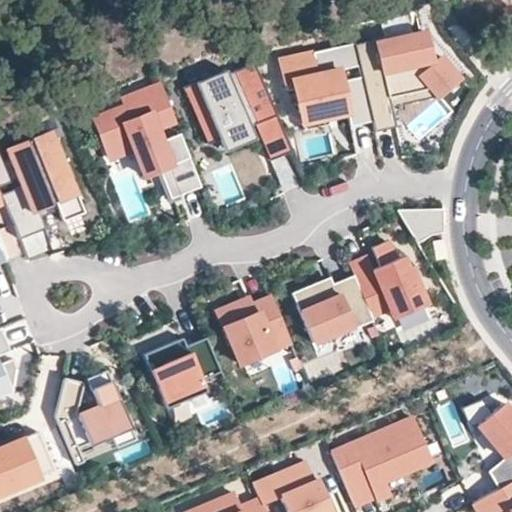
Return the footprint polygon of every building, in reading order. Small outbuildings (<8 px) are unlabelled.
[(373,131),(394,126),(390,106),(388,97),(428,88),(435,96),(436,97),(459,78),(441,56),(429,66),(428,61),(431,61),(424,31),(376,42),(375,40),(354,44),(371,121),(373,131)] [(354,44),(279,59),(285,87),(293,86),(300,119),(326,113),(327,117),(346,113),(347,117),(349,126),(371,121),(354,44)] [(271,158),(290,150),(253,62),(227,73),(225,69),(185,86),(208,143),(218,139),(223,151),(256,138),(249,121),(255,119),(271,158)] [(175,120),(160,83),(91,110),(109,157),(133,148),(143,175),(158,169),(170,198),(200,186),(179,133),(161,140),(156,128),(175,120)] [(388,97),(390,106),(435,96),(428,88),(388,97)] [(326,113),(300,119),(302,129),(328,123),(328,121),(327,117),(326,113)] [(347,117),(346,113),(327,117),(328,121),(347,117)] [(0,150),(0,196),(2,201),(12,222),(18,237),(44,227),(36,206),(54,199),(62,221),(84,213),(48,118),(1,136),(8,157),(3,159),(0,150)] [(402,220),(421,208),(397,209),(398,213),(402,220)] [(442,208),(421,208),(402,220),(416,243),(430,235),(443,232),(442,208)] [(353,274),(368,311),(386,303),(391,314),(428,298),(414,263),(411,264),(406,253),(399,256),(391,238),(370,247),(377,266),(381,274),(375,277),(372,268),(367,256),(348,264),(353,274)] [(443,255),(443,239),(431,239),(432,255),(443,255)] [(381,274),(377,266),(372,268),(375,277),(381,274)] [(352,328),(372,320),(368,311),(353,274),(332,283),(331,281),(319,286),(317,281),(290,292),(311,342),(351,325),(352,328)] [(319,286),(331,281),(329,276),(317,281),(319,286)] [(238,363),(289,341),(270,295),(249,304),(248,301),(242,304),(240,300),(216,311),(238,363)] [(378,334),(374,325),(367,328),(371,337),(378,334)] [(2,326),(0,326),(0,392),(8,390),(0,369),(0,353),(11,349),(2,326)] [(219,371),(205,336),(185,344),(181,336),(142,353),(165,407),(206,390),(201,378),(219,371)] [(54,415),(74,463),(82,459),(76,446),(109,432),(115,446),(135,437),(106,368),(86,376),(97,405),(76,414),(83,380),(63,376),(54,415)] [(480,399),(462,407),(470,426),(477,423),(506,457),(489,470),(497,488),(511,479),(511,412),(502,402),(491,412),(480,399)] [(331,452),(354,504),(374,495),(388,489),(384,479),(431,459),(413,416),(331,452)] [(0,490),(55,467),(39,428),(0,444),(0,490)] [(259,481),(268,501),(280,496),(286,511),(333,511),(319,478),(315,480),(307,461),(259,481)] [(511,511),(511,479),(497,488),(472,502),(477,511),(511,511)] [(259,481),(253,484),(258,496),(261,503),(268,501),(259,481)] [(390,493),(388,489),(374,495),(376,499),(390,493)] [(234,490),(192,507),(194,511),(264,511),(261,503),(258,496),(239,504),(234,490)]
